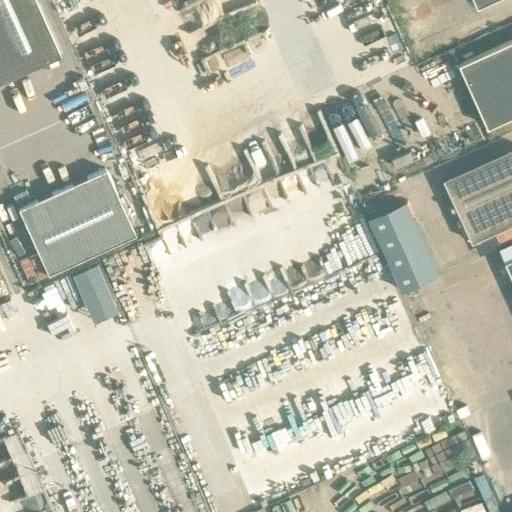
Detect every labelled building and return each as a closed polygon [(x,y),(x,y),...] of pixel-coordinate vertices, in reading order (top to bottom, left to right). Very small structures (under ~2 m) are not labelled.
[(0,0),(0,44),(14,76),(60,55),(35,0),(0,0)] [(475,96),(511,79),(511,40),(461,64),(475,96)] [(0,82),(14,76),(0,44),(0,82)] [(511,79),(475,96),(489,128),(511,117),(511,79)] [(511,225),(511,149),(445,180),(474,243),(511,225)] [(135,234),(106,169),(18,208),(48,274),(135,234)] [(408,201),(370,217),(404,291),(441,274),(408,201)] [(511,241),(501,246),(507,258),(511,256),(511,241)] [(96,319),(121,309),(100,261),(75,272),(96,319)]
